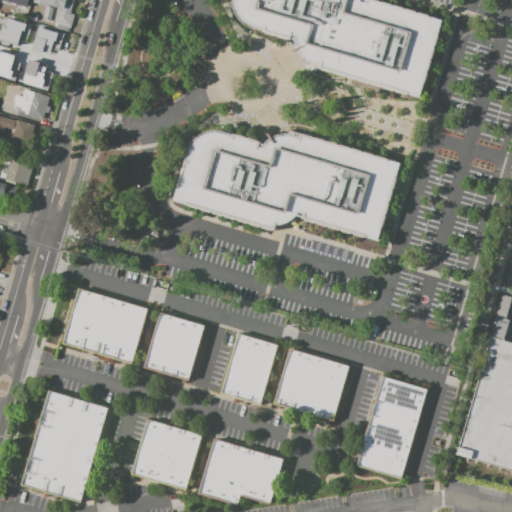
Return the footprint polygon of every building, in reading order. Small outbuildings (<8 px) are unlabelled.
[(32,0),(32,2),(58,10),(54,25),(72,30),(77,12),(72,10),(74,0),(32,0)] [(236,0),(236,3),(237,14),(242,20),(247,25),(256,30),(296,42),(298,50),(303,58),(309,64),(317,68),(322,70),(421,101),(445,21),(368,0),(366,5),(362,3),(361,0),(236,0)] [(17,1),(30,5),(26,17),(14,13),(17,1)] [(48,31),(63,35),(56,58),(28,50),(32,36),(45,40),(48,31)] [(7,64),(2,80),(30,88),(32,83),(35,84),(33,90),(53,96),(61,71),(43,65),(40,74),(7,64)] [(25,92),(53,99),(46,123),(13,114),(17,96),(23,98),(25,92)] [(28,148),(34,127),(0,117),(0,139),(2,140),(5,132),(15,135),(13,143),(28,148)] [(175,203),(185,163),(188,155),(191,148),(198,141),(205,137),(211,135),(218,135),(227,135),(233,137),(261,145),(261,149),(264,150),(269,145),(274,141),(280,139),(287,137),(293,138),(300,140),(302,137),(402,166),(380,244),(304,221),(305,216),(301,215),(298,219),(294,223),(289,225),(284,226),(278,227),(275,232),(175,203)] [(35,167),(29,187),(1,179),(7,159),(35,167)] [(0,183),(18,189),(16,197),(0,192),(0,183)] [(77,291),(146,312),(130,367),(61,347),(77,291)] [(457,459),(511,472),(511,345),(502,343),(508,319),(505,318),(510,297),(498,294),(457,459)] [(160,315),(203,328),(187,384),(143,371),(160,315)] [(237,336),(276,348),(259,409),(219,398),(237,336)] [(289,351),(348,368),(332,424),(273,407),(289,351)] [(381,380),(426,393),(399,482),(354,468),(381,380)] [(50,393),(109,410),(83,503),(23,487),(50,393)] [(150,420),(204,436),(187,491),(134,475),(150,420)] [(216,441),(285,461),(273,504),(243,495),(240,506),(200,494),(216,441)]
